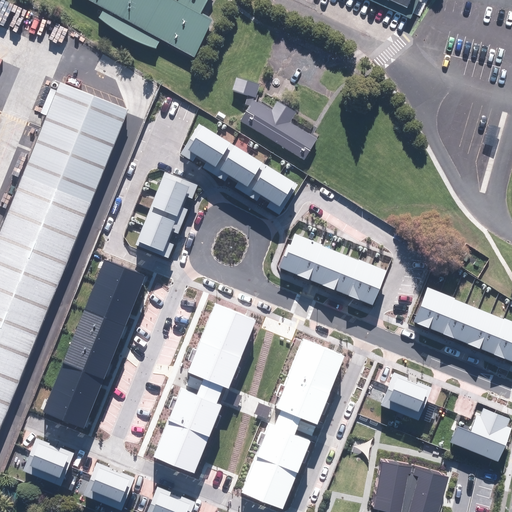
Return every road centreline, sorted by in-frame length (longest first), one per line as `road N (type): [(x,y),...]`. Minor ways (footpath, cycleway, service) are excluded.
road 1 (residential): [(222,215),(204,181),(149,158),(115,249),(182,275)]
road 2 (residential): [(258,233),(286,221),(306,193),(395,246),(399,255),(368,332)]
road 3 (residential): [(368,332),(294,511)]
road 4 (residential): [(111,453),(182,275)]
road 5 (residential): [(511,389),(368,332)]
road 6 (residential): [(253,511),(111,453)]
road 7 (residential): [(368,332),(243,280)]
